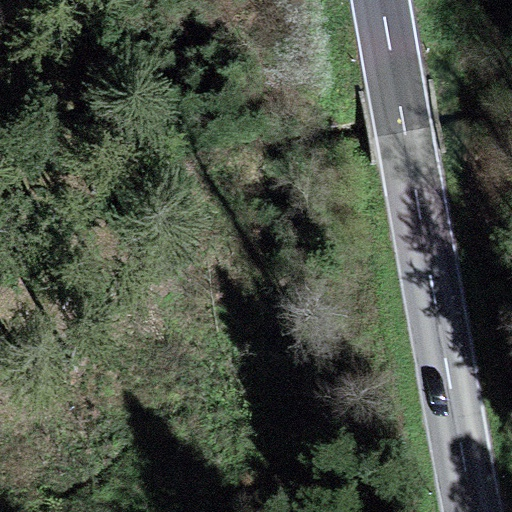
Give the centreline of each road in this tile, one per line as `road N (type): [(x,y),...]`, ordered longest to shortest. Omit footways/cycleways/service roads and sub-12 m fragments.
road 1 (secondary): [(398,126),(470,511)]
road 2 (secondary): [(398,126),(378,0)]
